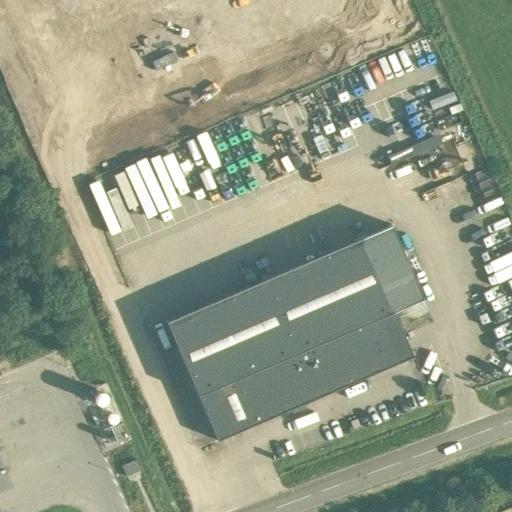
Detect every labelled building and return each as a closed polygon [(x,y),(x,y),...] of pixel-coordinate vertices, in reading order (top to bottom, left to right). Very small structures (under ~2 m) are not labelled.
[(0,0),(0,1),(53,125),(54,128),(56,130),(58,133),(61,135),(63,137),(66,138),(67,138),(69,139),(73,140),(76,140),(79,140),(82,139),(85,138),(86,138),(353,24),(355,23),(358,21),(360,19),(362,16),(364,13),(366,10),(367,7),(367,4),(368,1),(367,0),(0,0)] [(386,157),(390,165),(413,155),(409,146),(386,157)] [(390,223),(167,318),(218,439),(413,355),(393,309),(421,297),(390,223)] [(123,423),(112,428),(119,443),(130,438),(123,423)] [(125,476),(142,469),(138,459),(121,465),(125,476)]
